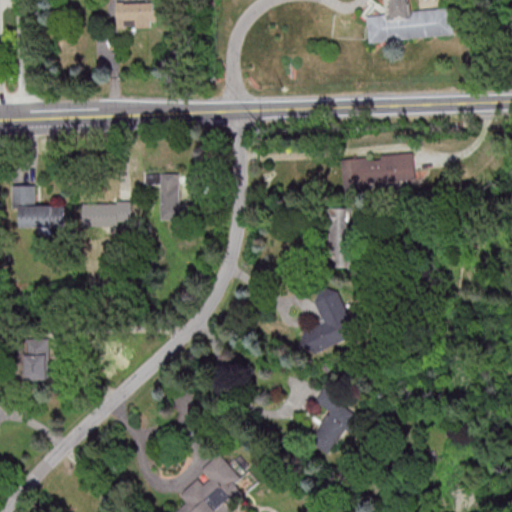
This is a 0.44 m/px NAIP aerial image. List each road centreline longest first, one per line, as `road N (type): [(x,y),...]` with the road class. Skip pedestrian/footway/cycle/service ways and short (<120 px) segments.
road 1 (tertiary): [(511,102),(0,119)]
road 2 (residential): [(238,111),(243,215),(222,281),(190,331),(9,511)]
